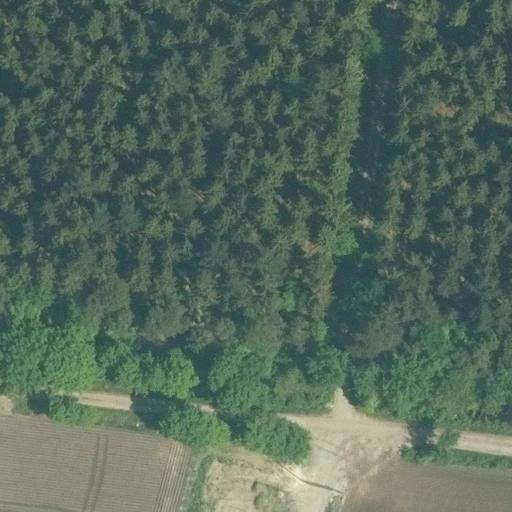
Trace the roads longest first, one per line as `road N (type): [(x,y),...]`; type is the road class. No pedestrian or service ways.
road 1 (track): [(0,397),(511,444)]
road 2 (track): [(340,423),(397,0)]
